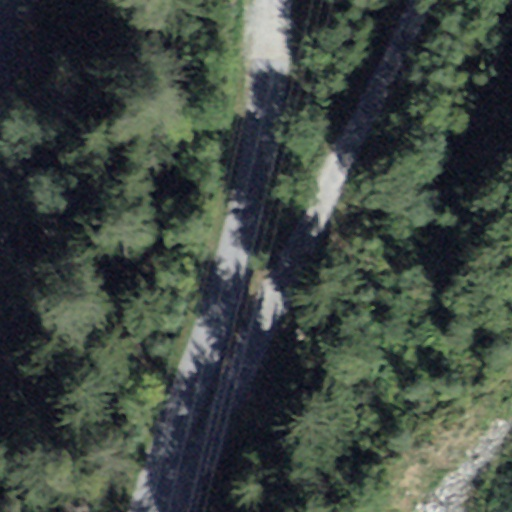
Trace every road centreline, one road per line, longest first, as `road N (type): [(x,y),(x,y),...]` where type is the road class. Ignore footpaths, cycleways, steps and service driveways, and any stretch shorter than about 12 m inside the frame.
road 1 (track): [(156,511),(286,256),(325,199),(418,0)]
road 2 (unclassified): [(267,0),(266,93),(147,511)]
